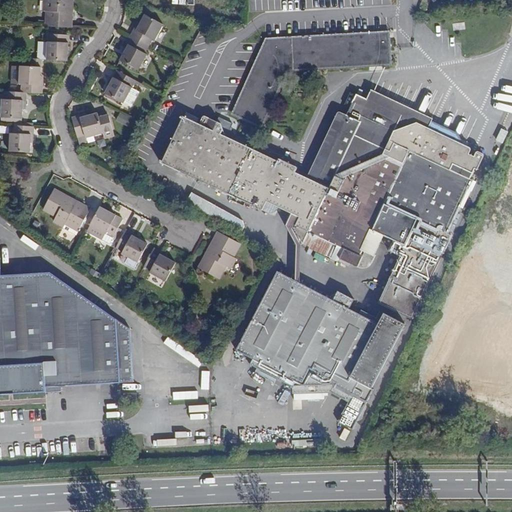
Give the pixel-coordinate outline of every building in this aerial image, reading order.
[(48,12),(48,26),(71,27),(72,14),(69,14),(69,0),(43,0),(43,11),(48,12)] [(134,29),(130,36),(150,47),(153,40),(155,41),(164,25),(145,15),(136,30),(134,29)] [(266,39),(233,113),(263,127),(290,70),(391,63),(389,32),(266,39)] [(45,60),(67,61),(69,35),(47,33),(47,43),(45,60)] [(150,47),(130,36),(126,43),(128,45),(120,60),(139,71),(148,55),(146,54),(150,47)] [(38,43),(37,59),(41,59),(45,60),(47,43),(38,43)] [(37,59),(31,59),(30,67),(40,68),(41,59),(37,59)] [(40,68),(30,67),(20,66),(18,84),(20,84),(20,92),(26,92),(42,93),(42,85),(39,85),(40,76),(40,68)] [(136,81),(117,70),(105,93),(131,107),(139,91),(133,87),(136,81)] [(406,247),(379,305),(413,322),(453,237),(449,235),(475,181),(472,179),(477,170),(479,171),(486,158),(478,154),(476,158),(471,155),(472,151),(429,130),(435,118),(378,91),(378,92),(372,89),(366,100),(355,95),(348,111),(353,114),(352,117),(347,114),(346,116),(338,112),(307,177),(290,213),(286,222),(296,226),(295,228),(302,244),(309,247),(309,249),(327,257),(327,256),(334,259),(339,247),(344,249),(340,260),(358,269),(363,257),(361,256),(363,252),(374,257),(384,237),(406,247)] [(20,92),(4,91),(3,99),(1,99),(0,116),(22,118),(23,101),(26,101),(26,92),(20,92)] [(160,110),(138,151),(149,157),(171,115),(160,110)] [(72,118),(78,138),(86,136),(86,138),(104,133),(105,136),(114,133),(109,116),(107,115),(99,117),(98,113),(81,118),(80,116),(72,118)] [(132,120),(121,114),(117,121),(129,127),(132,120)] [(201,123),(183,115),(160,163),(264,212),(268,204),(280,209),(281,208),(294,180),(293,180),(297,172),(299,167),(281,158),(280,161),(223,134),(225,130),(223,123),(205,114),(201,123)] [(34,126),(12,125),(11,133),(9,133),(8,151),(29,152),(31,135),(33,135),(34,126)] [(497,141),(503,143),(507,132),(501,129),(497,141)] [(78,138),(80,145),(88,143),(86,138),(86,136),(78,138)] [(281,208),(290,213),(307,177),(297,172),(293,180),(294,180),(281,208)] [(63,197),(65,195),(54,189),(43,209),(55,216),(53,221),(64,227),(67,222),(79,229),(90,209),(79,202),(77,205),(63,197)] [(186,204),(241,235),(247,223),(193,192),(186,204)] [(79,202),(65,195),(63,197),(77,205),(79,202)] [(123,219),(100,206),(89,225),(86,231),(101,239),(104,233),(112,237),(123,219)] [(67,222),(64,227),(63,228),(76,235),(79,229),(67,222)] [(133,232),(125,228),(115,248),(122,252),(121,254),(137,262),(148,244),(139,239),(131,235),(133,232)] [(206,258),(204,257),(198,267),(218,278),(225,266),(230,268),(236,258),(231,255),(238,242),(218,231),(212,242),(214,243),(206,258)] [(104,233),(101,239),(109,243),(112,237),(104,233)] [(212,242),(204,257),(206,258),(214,243),(212,242)] [(153,247),(143,266),(150,270),(149,272),(165,281),(176,263),(160,253),(161,251),(153,247)] [(0,394),(46,392),(45,387),(120,382),(116,319),(50,272),(1,275),(0,265),(0,394)] [(335,303),(278,272),(230,364),(246,373),(242,380),(285,403),(285,402),(328,399),(345,408),(360,417),(368,401),(366,400),(405,326),(384,314),(377,327),(349,311),(353,302),(339,295),(335,303)] [(198,367),(203,360),(174,339),(169,346),(198,367)] [(179,399),(198,398),(198,390),(179,391),(179,399)] [(169,404),(169,412),(209,411),(209,403),(169,404)] [(339,438),(345,441),(350,430),(344,427),(339,438)] [(340,445),(335,442),(328,454),(334,457),(340,445)]
